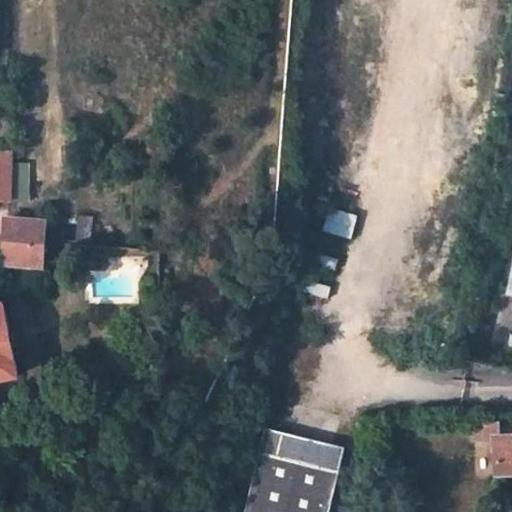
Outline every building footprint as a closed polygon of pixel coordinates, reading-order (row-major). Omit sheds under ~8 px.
[(0,204),(8,203),(9,150),(0,150),(0,204)] [(0,250),(0,261),(6,262),(42,263),(44,221),(7,220),(6,251),(0,250)] [(0,382),(19,378),(14,355),(2,302),(0,302),(0,382)] [(294,416),(281,413),(278,426),(291,429),(294,416)] [(328,511),(344,444),(266,426),(261,448),(246,511),(328,511)] [(511,436),(495,437),(497,476),(511,475),(511,436)]
